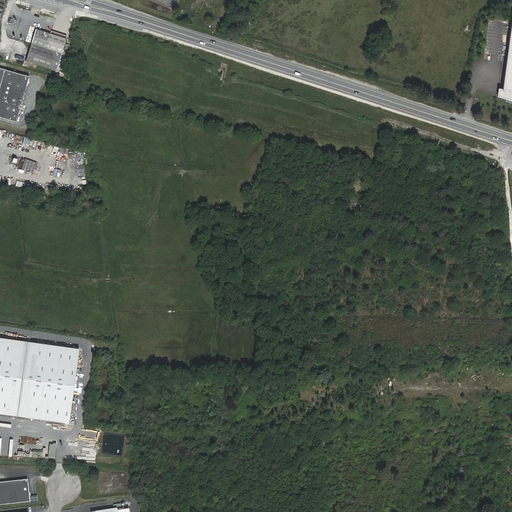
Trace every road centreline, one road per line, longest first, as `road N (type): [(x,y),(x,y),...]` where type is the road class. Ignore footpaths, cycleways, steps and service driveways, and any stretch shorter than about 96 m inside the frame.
road 1 (primary): [(132,17),(511,141)]
road 2 (unknown): [(69,442),(86,426),(91,348),(0,332)]
